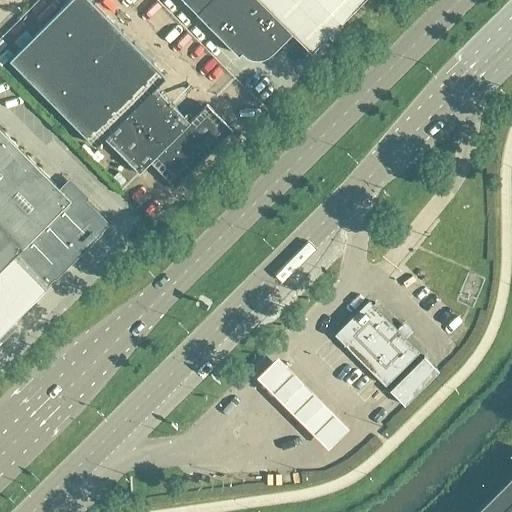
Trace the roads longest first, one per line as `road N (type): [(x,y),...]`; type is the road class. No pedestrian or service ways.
road 1 (primary): [(31,511),(511,40)]
road 2 (primary): [(462,0),(0,454)]
